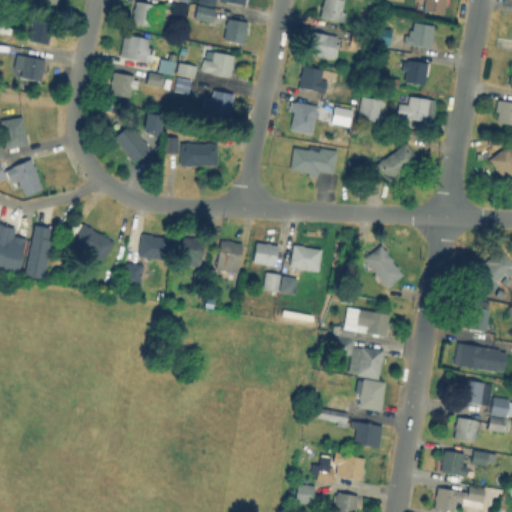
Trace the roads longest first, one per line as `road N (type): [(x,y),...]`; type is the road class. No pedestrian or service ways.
road 1 (residential): [(393,511),(478,0)]
road 2 (residential): [(511,220),(143,202)]
road 3 (residential): [(143,202),(105,181),(79,147),(73,101),(93,0)]
road 4 (residential): [(242,211),(280,0)]
